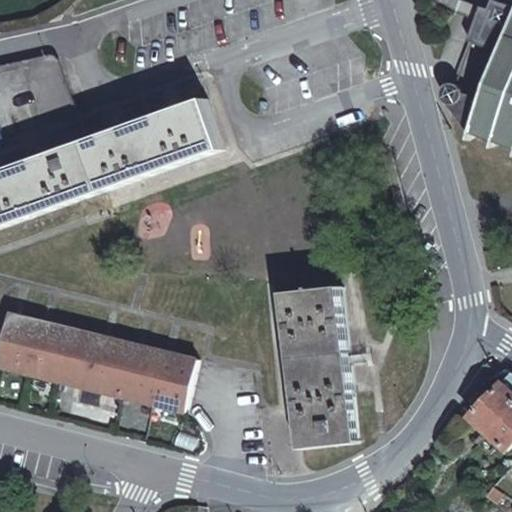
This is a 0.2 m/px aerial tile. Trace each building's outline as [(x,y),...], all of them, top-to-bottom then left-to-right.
[(511,4),(501,0),(498,0),(496,8),(493,7),(489,20),(481,17),(474,39),(487,45),(507,53),(491,93),(459,81),(454,81),(450,84),(447,87),(447,91),(449,101),(453,105),(475,131),(511,145),(511,4)] [(0,107),(20,164),(87,141),(57,56),(0,68),(0,107)] [(0,229),(227,148),(209,98),(87,141),(20,164),(0,170),(0,229)] [(360,442),(344,286),(316,290),(315,282),(308,283),(309,290),(286,293),(302,448),(360,442)] [(189,412),(200,360),(16,316),(13,316),(0,367),(189,412)] [(511,371),(473,414),(509,447),(511,444),(511,371)] [(495,483),(488,491),(498,498),(504,490),(495,483)]
